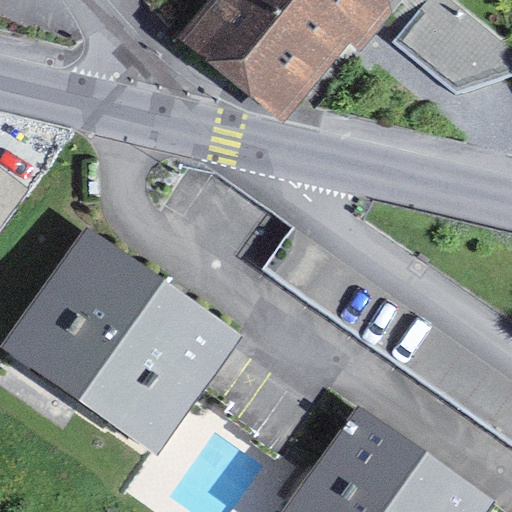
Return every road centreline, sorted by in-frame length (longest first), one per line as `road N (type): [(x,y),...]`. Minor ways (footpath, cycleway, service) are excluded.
road 1 (tertiary): [(511,203),(116,112)]
road 2 (residential): [(85,0),(117,45),(116,112)]
